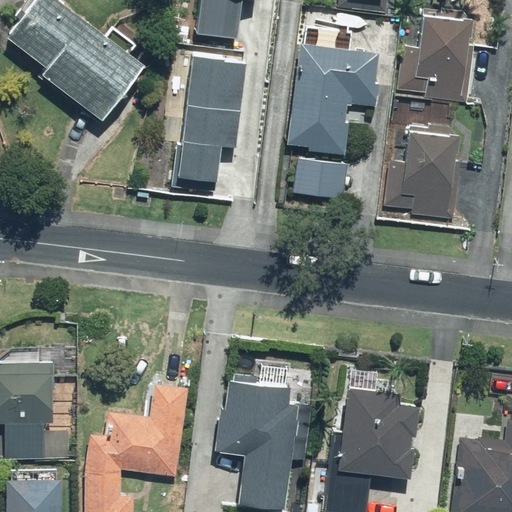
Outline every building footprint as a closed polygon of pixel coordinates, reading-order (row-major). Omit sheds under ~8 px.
[(101,35),(51,0),(29,0),(3,37),(42,66),(37,72),(100,117),(140,63),(126,53),(133,43),(108,25),(101,35)] [(202,0),(198,34),(232,39),(237,0),(202,0)] [(335,0),(334,5),(387,11),(388,0),(335,0)] [(468,20),(413,14),(409,54),(398,53),(395,88),(422,91),(421,96),(465,100),(470,54),(465,54),(468,20)] [(293,44),(284,149),(342,154),(347,104),(376,106),(379,84),(372,83),(375,51),(349,49),(351,23),(312,19),(310,46),(293,44)] [(175,142),(169,187),(215,193),(222,142),(230,143),(240,68),(193,62),(182,143),(175,142)] [(443,217),(449,135),(401,131),(399,158),(385,157),(382,206),(409,208),(409,214),(443,217)] [(345,164),(304,160),(301,195),(341,199),(345,164)] [(50,365),(0,362),(0,455),(67,459),(69,423),(47,422),(50,365)] [(230,496),(280,504),(299,383),(229,372),(218,445),(237,448),(230,496)] [(177,476),(182,385),(147,383),(145,412),(103,409),(101,433),(88,432),(82,511),(133,511),(135,495),(118,494),(119,472),(177,476)] [(395,393),(342,389),(339,428),(327,427),(325,451),(309,450),(304,511),(365,511),(368,473),(406,476),(412,406),(394,405),(395,393)] [(511,511),(511,420),(504,420),(503,440),(456,437),(451,511),(511,511)] [(53,511),(54,469),(3,468),(3,511),(53,511)]
